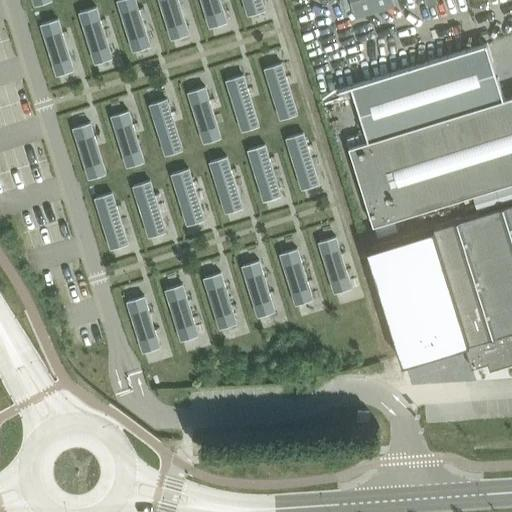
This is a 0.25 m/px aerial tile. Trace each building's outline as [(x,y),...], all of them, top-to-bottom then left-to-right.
[(135,0),(125,0),(121,1),(136,50),(150,46),(135,0)] [(176,0),(160,0),(173,39),(187,34),(176,0)] [(218,0),(203,0),(212,26),(226,22),(218,0)] [(262,0),(246,0),(251,14),(265,9),(262,0)] [(351,0),(357,17),(395,5),(393,0),(351,0)] [(97,9),(83,14),(98,62),(112,58),(97,9)] [(58,22),(44,26),(59,75),(73,70),(58,22)] [(488,42),(352,85),(369,139),(350,145),(375,224),(395,218),(511,181),(511,94),(505,97),(488,42)] [(281,63),(267,67),(283,116),(297,112),(281,63)] [(242,75),(228,80),(243,129),(257,124),(242,75)] [(203,88),(189,92),(205,141),(219,137),(203,88)] [(167,99),(153,104),(168,153),(182,148),(167,99)] [(128,112),(114,116),(130,165),(144,160),(128,112)] [(89,124),(75,128),(91,177),(105,173),(89,124)] [(304,135),(290,139),(306,188),(320,184),(304,135)] [(265,147),(251,152),(267,201),(281,196),(265,147)] [(226,160),(212,164),(228,213),(242,209),(226,160)] [(190,171),(176,176),(191,225),(205,220),(190,171)] [(152,184),(138,188),(153,237),(167,232),(152,184)] [(113,196),(99,200),(114,249),(128,245),(113,196)] [(491,369),(492,368),(511,362),(511,201),(435,226),(453,282),(441,285),(449,309),(460,305),(471,341),(466,342),(467,347),(473,367),(489,361),(491,369)] [(395,218),(375,224),(379,236),(399,230),(395,218)] [(335,236),(321,241),(337,290),(351,285),(335,236)] [(296,249),(282,253),(297,302),(311,298),(296,249)] [(257,261),(243,265),(259,314),(273,310),(257,261)] [(220,273),(206,277),(222,326),(236,322),(220,273)] [(182,285),(168,289),(184,338),(198,334),(182,285)] [(143,297),(129,302),(145,351),(159,346),(143,297)]
